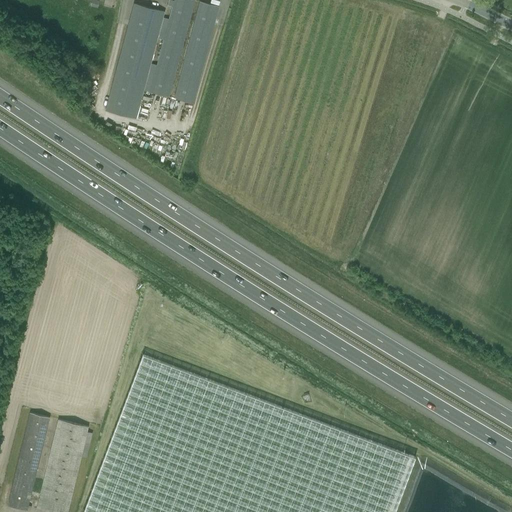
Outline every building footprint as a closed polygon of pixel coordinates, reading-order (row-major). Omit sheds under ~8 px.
[(106,111),(137,119),(144,91),(168,97),(194,1),(192,0),(174,0),(175,1),(170,0),(168,6),(173,7),(169,20),(163,18),(165,12),(135,4),(106,111)] [(219,8),(201,3),(178,91),(172,90),(170,96),(176,97),(176,99),(194,103),(219,8)] [(394,511),(415,458),(142,355),(82,511),(394,511)] [(30,413),(7,506),(27,511),(50,418),(30,413)] [(58,420),(36,508),(53,511),(68,511),(88,427),(58,420)]
